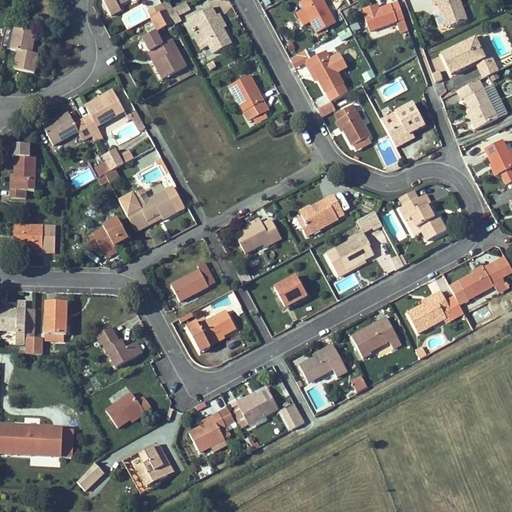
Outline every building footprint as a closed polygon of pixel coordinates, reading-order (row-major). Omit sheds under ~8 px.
[(120,11),(118,6),(129,0),(101,0),(101,1),(110,17),(120,11)] [(336,23),(322,0),(305,0),(300,3),(317,33),(324,29),(336,23)] [(467,21),(459,0),(433,0),(435,5),(438,4),(446,28),(467,21)] [(165,10),(169,17),(175,14),(168,1),(162,4),(165,10)] [(374,11),(372,7),(362,10),(369,32),(397,22),(401,34),(408,31),(407,26),(404,19),(398,2),(379,9),(374,11)] [(157,14),(165,10),(162,4),(148,12),(151,18),(157,14)] [(177,13),(178,15),(190,9),(189,6),(177,13)] [(213,54),(231,44),(223,29),(216,16),(211,7),(188,20),(193,29),(198,26),(202,34),(209,46),(213,54)] [(165,10),(157,14),(151,18),(158,31),(172,24),(169,19),(169,17),(165,10)] [(181,21),(178,15),(177,13),(175,14),(169,17),(169,19),(172,24),(173,25),(181,21)] [(219,14),(216,16),(223,29),(226,27),(219,14)] [(14,70),(34,74),(38,55),(31,54),(36,33),(5,28),(5,30),(1,46),(1,48),(18,52),(14,70)] [(324,51),(353,36),(348,28),(320,43),(324,51)] [(163,45),(156,32),(143,39),(150,52),(153,51),(159,61),(154,63),(162,80),(187,67),(172,40),(163,45)] [(200,50),(209,46),(202,34),(194,38),(200,50)] [(475,39),(484,58),(490,55),(481,36),(475,39)] [(483,79),(498,71),(490,55),(484,58),(475,39),(441,56),(451,75),(476,63),(483,79)] [(159,61),(153,51),(150,52),(148,53),(154,63),(159,61)] [(325,52),(308,61),(318,79),(325,93),(343,84),(337,73),(330,60),(325,52)] [(339,55),(330,60),(337,73),(346,68),(339,55)] [(315,81),(318,79),(308,61),(305,62),(315,81)] [(304,64),(296,69),(301,75),(308,71),(304,64)] [(361,75),(365,82),(375,77),(371,70),(361,75)] [(432,74),(435,83),(443,80),(439,71),(432,74)] [(230,86),(248,121),(268,110),(260,94),(258,96),(252,86),(255,84),(250,75),(230,86)] [(461,100),(464,99),(471,112),(479,128),(498,119),(479,81),(457,92),(461,100)] [(85,106),(87,109),(115,94),(113,91),(85,106)] [(125,112),(115,94),(87,109),(90,116),(83,120),(92,136),(100,132),(97,127),(125,112)] [(330,103),(317,110),(321,118),(334,110),(330,103)] [(396,148),(404,144),(403,143),(401,139),(412,133),(425,126),(413,104),(381,120),(396,148)] [(369,137),(352,105),(335,115),(339,121),(344,131),(352,147),(353,146),(368,138),(369,137)] [(129,114),(138,131),(145,127),(135,110),(129,114)] [(476,130),(479,128),(471,112),(468,114),(476,130)] [(69,113),(43,127),(54,146),(79,133),(83,141),(92,136),(83,120),(75,124),(69,113)] [(286,127),(281,118),(273,123),(277,131),(286,127)] [(96,142),(103,138),(100,132),(92,136),(96,142)] [(412,133),(401,139),(403,143),(414,137),(412,133)] [(368,138),(353,146),(356,151),(371,143),(368,138)] [(386,167),(398,162),(389,138),(377,143),(386,167)] [(485,150),(492,165),(498,176),(501,174),(507,185),(511,182),(511,170),(511,169),(511,168),(511,160),(508,152),(502,141),(485,150)] [(13,145),(13,157),(15,157),(27,158),(28,145),(13,145)] [(123,165),(134,159),(130,151),(120,157),(116,150),(103,156),(107,163),(112,171),(123,165)] [(14,190),(11,190),(11,199),(26,199),(26,191),(34,191),(36,158),(27,158),(15,157),(15,175),(14,190)] [(105,175),(112,171),(107,163),(96,169),(101,177),(105,175)] [(75,188),(95,179),(89,166),(69,175),(75,188)] [(137,202),(136,202),(123,209),(134,229),(161,215),(163,219),(163,220),(177,213),(165,191),(149,200),(139,205),(137,202)] [(136,200),(136,202),(137,202),(139,205),(149,200),(144,191),(136,195),(136,200)] [(401,199),(404,207),(417,199),(414,192),(401,199)] [(300,213),(302,217),(308,228),(303,230),(307,237),(338,219),(335,214),(343,211),(334,195),(327,200),(329,204),(314,213),(311,208),(310,207),(300,213)] [(406,221),(407,221),(412,219),(416,228),(421,226),(422,229),(421,230),(422,232),(427,241),(446,231),(438,216),(434,218),(431,220),(429,216),(432,215),(427,206),(430,204),(425,195),(417,199),(404,207),(400,209),(406,221)] [(314,213),(329,204),(327,200),(311,208),(314,213)] [(345,215),(343,211),(335,214),(338,219),(345,215)] [(375,214),(357,222),(362,233),(380,225),(375,214)] [(134,229),(136,233),(163,219),(161,215),(134,229)] [(303,230),(308,228),(302,217),(297,219),(303,230)] [(104,255),(115,248),(114,246),(128,239),(118,219),(103,227),(104,229),(87,239),(94,251),(100,248),(104,255)] [(245,226),(247,229),(261,222),(259,219),(245,226)] [(416,228),(412,219),(407,221),(416,236),(422,232),(421,230),(422,229),(421,226),(416,228)] [(271,220),(262,225),(261,222),(247,229),(235,235),(245,254),(263,245),(271,241),(272,244),(281,239),(271,220)] [(55,253),(56,227),(14,226),(13,248),(42,249),(42,253),(55,253)] [(349,240),(350,242),(335,251),(343,266),(362,256),(364,260),(374,255),(369,247),(371,246),(362,233),(349,240)] [(121,246),(129,241),(128,239),(114,246),(115,248),(121,246)] [(121,246),(115,248),(104,255),(106,259),(123,249),(121,246)] [(364,260),(362,256),(343,266),(345,270),(364,260)] [(401,268),(404,266),(399,257),(396,258),(401,268)] [(197,266),(199,270),(171,286),(180,302),(215,283),(204,262),(197,266)] [(468,300),(493,287),(504,281),(494,264),(484,269),(474,275),(459,283),(468,300)] [(472,272),(474,275),(484,269),(483,267),(472,272)] [(285,308),(307,297),(296,277),(274,289),(285,308)] [(508,289),(504,281),(493,287),(497,294),(508,289)] [(468,300),(459,283),(450,288),(459,305),(468,300)] [(418,334),(443,320),(446,319),(444,314),(451,311),(441,292),(434,296),(435,299),(424,306),(408,314),(418,334)] [(424,306),(435,299),(434,296),(422,302),(424,306)] [(0,330),(16,331),(16,344),(24,345),(26,303),(18,302),(17,312),(8,311),(3,311),(3,308),(0,307),(0,330)] [(46,302),(45,335),(65,336),(67,336),(67,303),(46,302)] [(210,348),(210,347),(208,344),(223,336),(236,329),(226,311),(206,322),(205,319),(186,329),(200,353),(210,348)] [(455,318),(451,311),(444,314),(446,319),(443,320),(445,323),(455,318)] [(191,313),(179,320),(181,324),(193,317),(191,313)] [(389,342),(393,349),(401,345),(387,318),(378,322),(380,325),(361,335),(360,332),(351,337),(363,359),(372,354),(370,352),(389,342)] [(361,335),(380,325),(378,322),(360,332),(361,335)] [(128,348),(126,350),(121,342),(119,343),(111,328),(96,336),(101,345),(103,344),(116,368),(139,356),(134,346),(128,348)] [(223,336),(208,344),(210,347),(225,339),(223,336)] [(35,338),(35,339),(35,355),(42,355),(43,338),(35,338)] [(137,344),(134,346),(139,356),(142,354),(137,344)] [(333,370),(337,378),(348,372),(333,345),(323,351),(324,353),(314,358),(299,366),(308,384),(333,370)] [(422,347),(416,350),(420,359),(426,356),(422,347)] [(352,382),(357,392),(367,387),(362,377),(352,382)] [(277,380),(283,391),(286,390),(280,378),(277,380)] [(268,390),(256,397),(245,403),(243,399),(236,402),(248,425),(249,425),(279,410),(268,390)] [(243,399),(245,403),(256,397),(254,393),(243,399)] [(138,402),(132,394),(106,412),(118,429),(130,421),(143,411),(145,414),(152,409),(145,398),(138,402)] [(242,428),(248,425),(236,402),(230,406),(242,428)] [(198,412),(207,407),(205,403),(195,408),(198,412)] [(145,414),(143,411),(130,421),(132,423),(145,414)] [(189,434),(199,453),(230,436),(219,414),(212,417),(214,421),(201,428),(189,434)] [(201,428),(214,421),(212,417),(200,424),(201,428)] [(302,417),(295,421),(298,427),(305,423),(302,417)] [(0,454),(13,455),(14,437),(15,427),(0,426),(0,454)] [(25,427),(25,438),(14,437),(13,455),(72,459),(73,430),(25,427)] [(25,427),(15,427),(14,437),(25,438),(25,427)] [(147,488),(168,476),(158,458),(164,455),(159,445),(140,455),(145,464),(137,468),(147,488)] [(174,473),(164,455),(158,458),(168,476),(174,473)] [(75,481),(77,483),(95,464),(94,463),(75,481)] [(84,491),(104,473),(95,464),(77,483),(84,491)] [(93,498),(107,481),(100,476),(87,493),(93,498)]
